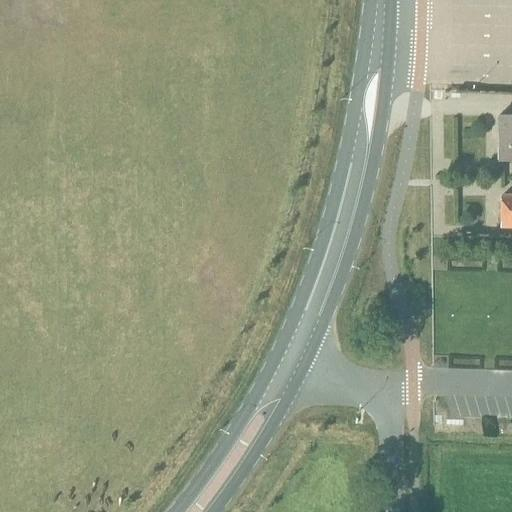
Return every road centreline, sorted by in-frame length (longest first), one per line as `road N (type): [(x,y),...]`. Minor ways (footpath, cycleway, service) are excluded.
road 1 (primary): [(357,156),(344,228),(289,363)]
road 2 (primary): [(289,363),(175,511)]
road 3 (primary): [(215,511),(271,427),(289,363)]
road 4 (primary): [(357,156),(376,135),(392,0)]
road 5 (primary): [(370,0),(353,114),(357,156)]
